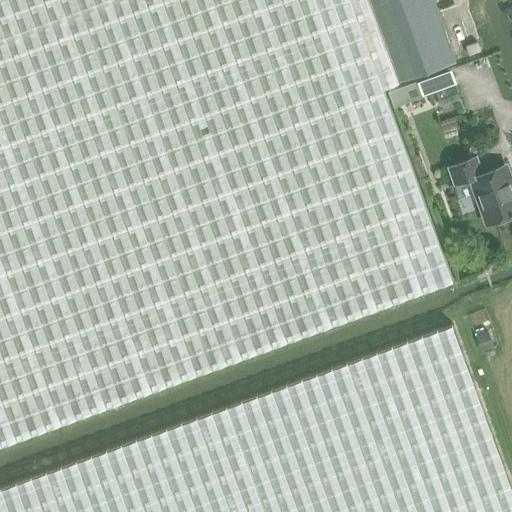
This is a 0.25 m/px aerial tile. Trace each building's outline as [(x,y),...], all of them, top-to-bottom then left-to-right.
[(0,0),(0,443),(454,279),(384,87),(400,81),(457,60),(435,0),(0,0)] [(390,91),(395,106),(423,96),(418,81),(390,91)] [(456,183),(471,178),(488,224),(511,214),(511,186),(504,164),(483,172),(477,156),(450,165),(456,183)] [(0,511),(511,511),(511,483),(454,323),(0,487),(0,511)] [(488,330),(475,334),(481,351),(494,346),(488,330)]
